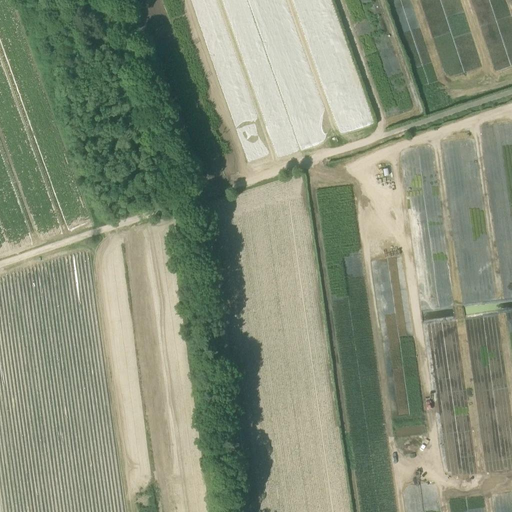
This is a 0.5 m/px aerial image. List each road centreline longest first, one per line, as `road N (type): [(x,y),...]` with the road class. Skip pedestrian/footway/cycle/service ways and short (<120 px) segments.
road 1 (track): [(426,123),(0,266)]
road 2 (track): [(249,511),(205,198)]
road 3 (track): [(134,0),(205,198)]
